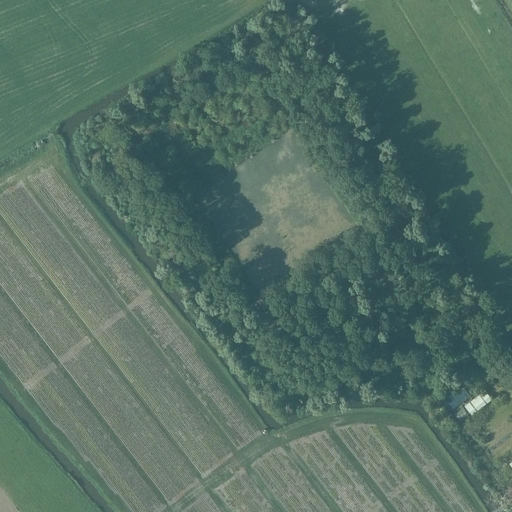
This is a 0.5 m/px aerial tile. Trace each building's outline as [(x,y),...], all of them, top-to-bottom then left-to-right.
[(448,323),(437,332),(442,338),(453,329),(448,323)] [(454,329),(443,338),(446,341),(456,332),(454,329)] [(448,345),(454,351),(465,341),(460,335),(448,345)] [(432,339),(426,344),(430,350),(437,345),(432,339)] [(460,402),(459,401),(467,393),(462,388),(453,397),(452,396),(446,401),(453,408),(460,402)] [(464,405),(471,415),(492,399),(484,390),(464,405)] [(459,421),(468,414),(463,408),(454,415),(459,421)]
